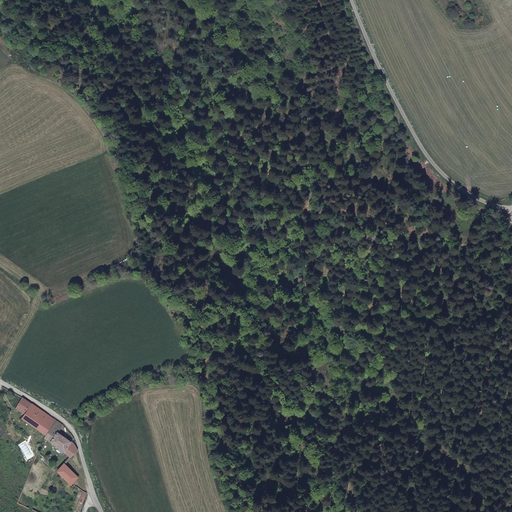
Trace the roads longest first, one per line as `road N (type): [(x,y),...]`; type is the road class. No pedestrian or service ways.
road 1 (track): [(321,511),(279,442),(214,367),(149,380),(72,427)]
road 2 (unclassified): [(511,211),(452,185),(421,152),(349,0)]
road 3 (unclassified): [(102,511),(72,427),(0,380)]
